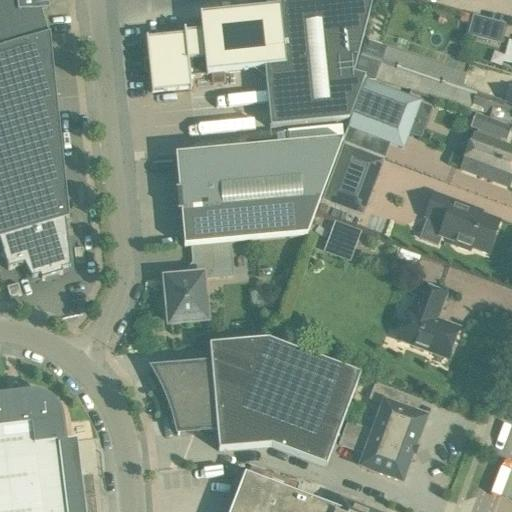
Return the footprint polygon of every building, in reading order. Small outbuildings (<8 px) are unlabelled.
[(8,0),(0,2),(0,50),(48,36),(41,13),(49,11),(47,0),(8,0)] [(267,0),(268,10),(372,1),(376,0),(375,0),(267,0)] [(191,78),(264,71),(270,128),(348,121),(364,79),(353,75),(372,1),(268,10),(201,17),(202,33),(185,34),(185,38),(147,42),(153,94),(192,91),(191,78)] [(504,25),(472,17),(468,36),(499,44),(504,25)] [(0,246),(8,271),(24,266),(31,281),(40,278),(41,282),(62,276),(61,272),(69,269),(64,222),(69,220),(49,36),(48,36),(0,50),(0,246)] [(366,41),(355,74),(468,112),(469,110),(481,113),(482,110),(491,113),(489,119),(511,126),(511,106),(503,103),(480,96),(480,94),(462,88),(466,75),(366,41)] [(366,82),(343,143),(347,144),(346,145),(384,159),(389,144),(403,150),(421,102),(366,82)] [(462,170),(509,188),(511,179),(511,150),(502,147),(504,141),(507,142),(511,130),(475,116),(470,129),(478,132),(476,137),(475,137),(462,170)] [(185,249),(197,247),(198,265),(186,279),(167,281),(171,324),(207,321),(203,279),(231,276),(228,244),(307,237),(343,142),(176,157),(180,192),(178,192),(178,193),(180,193),(182,213),(180,213),(180,214),(182,214),(185,249)] [(383,159),(346,145),(325,200),(363,214),(383,159)] [(456,243),(455,246),(458,249),(466,252),(470,252),(471,249),(486,254),(498,223),(471,213),(473,210),(435,196),(426,219),(445,226),(441,237),(456,243)] [(328,216),(319,245),(342,252),(351,223),(328,216)] [(447,360),(458,330),(436,321),(445,297),(420,288),(411,312),(410,312),(404,327),(410,329),(405,344),(432,354),(434,350),(447,355),(446,359),(447,360)] [(210,347),(211,365),(160,369),(160,370),(156,372),(153,368),(152,369),(161,384),(168,401),(174,418),(178,435),(179,435),(179,432),(194,431),(196,425),(205,429),(206,432),(217,431),(219,452),(271,447),(326,468),(360,376),(268,341),(210,347)] [(370,399),(384,404),(373,433),(372,435),(412,450),(424,418),(397,408),(402,395),(375,385),(370,399)] [(0,511),(85,511),(81,473),(63,475),(59,443),(65,442),(62,420),(59,410),(54,404),(50,400),(44,397),(39,395),(31,395),(28,395),(26,391),(8,393),(9,397),(0,398),(0,511)] [(360,467),(400,482),(412,450),(372,435),(373,433),(347,423),(338,447),(364,457),(360,467)] [(364,511),(341,503),(338,511),(245,475),(230,511),(364,511)]
